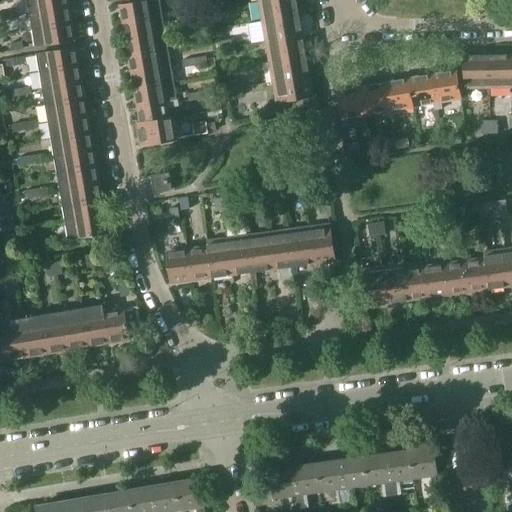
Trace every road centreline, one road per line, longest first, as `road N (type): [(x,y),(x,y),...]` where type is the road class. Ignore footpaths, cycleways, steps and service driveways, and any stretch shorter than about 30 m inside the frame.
road 1 (residential): [(221,423),(136,239),(94,0)]
road 2 (tertiary): [(221,423),(450,389)]
road 3 (tertiary): [(0,459),(221,423)]
road 4 (residential): [(337,0),(342,29),(511,26)]
road 5 (residential): [(450,389),(469,511)]
